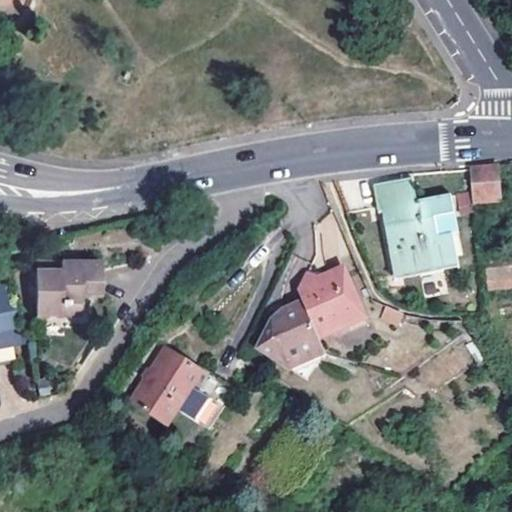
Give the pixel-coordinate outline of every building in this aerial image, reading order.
[(471,171),(473,203),(500,202),(498,169),(471,171)] [(408,205),(421,204),(418,182),(405,184),(408,205)] [(451,200),(421,204),(408,205),(405,184),(380,187),(393,279),(457,268),(453,241),(436,243),(433,223),(454,219),(451,200)] [(157,218),(161,234),(185,229),(181,213),(158,218),(157,218)] [(314,255),(304,274),(311,277),(313,282),(329,276),(313,240),(314,255)] [(494,259),(486,259),(487,290),(511,289),(511,262),(494,263),(494,259)] [(34,266),(34,276),(57,277),(58,267),(34,266)] [(34,276),(32,320),(56,321),(57,311),(64,312),(65,308),(78,309),(79,301),(94,301),(95,268),(58,267),(57,277),(34,276)] [(302,302),(318,340),(362,322),(342,271),(329,276),(313,282),(311,277),(304,274),(297,289),(302,302)] [(0,349),(12,347),(0,289),(0,288),(0,349)] [(320,346),(318,340),(302,302),(283,309),(285,315),(272,320),(257,347),(289,367),(323,352),(320,346)] [(57,311),(56,321),(77,321),(78,309),(65,308),(64,312),(57,311)] [(401,325),(404,316),(395,312),(391,322),(401,325)] [(362,322),(318,340),(320,346),(364,328),(362,322)] [(12,347),(0,349),(0,362),(14,359),(12,347)] [(175,349),(141,402),(178,425),(188,409),(209,421),(222,399),(202,387),(211,372),(175,349)] [(511,511),(511,495),(501,501),(506,511),(511,511)]
